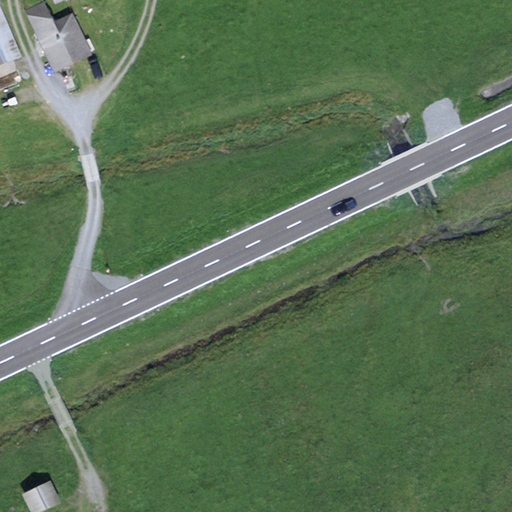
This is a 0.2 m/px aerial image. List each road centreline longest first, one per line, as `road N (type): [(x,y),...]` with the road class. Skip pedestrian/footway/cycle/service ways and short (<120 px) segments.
road 1 (primary): [(511,123),(0,363)]
road 2 (track): [(25,351),(58,407),(100,511)]
road 3 (track): [(80,126),(135,55),(154,0)]
